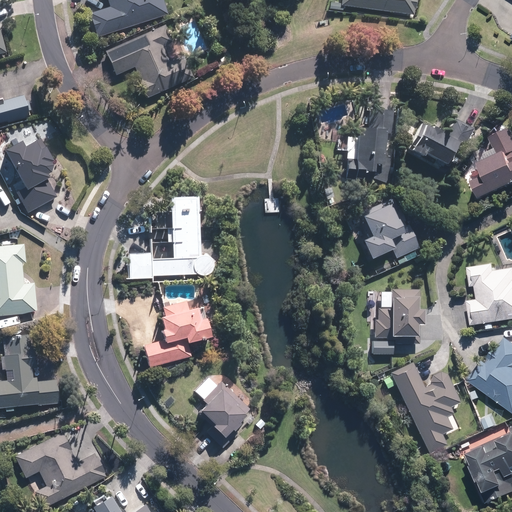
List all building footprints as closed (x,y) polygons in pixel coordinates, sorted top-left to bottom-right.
[(91,14),(99,37),(170,14),(165,0),(109,0),(112,7),(91,14)] [(338,5),(341,5),(411,14),(413,0),(338,0),(338,3),(338,5)] [(149,98),(195,78),(185,55),(172,61),(166,46),(174,42),(167,25),(107,51),(118,75),(137,67),(142,79),(141,79),(149,98)] [(0,54),(9,52),(2,27),(0,27),(0,54)] [(0,124),(10,121),(10,123),(32,117),(26,95),(5,100),(4,97),(0,98),(0,124)] [(394,118),(393,109),(370,107),(369,125),(361,124),(360,136),(348,135),(345,178),(372,180),(371,184),(389,186),(389,181),(394,181),(398,118),(394,118)] [(465,145),(474,128),(457,117),(448,131),(437,125),(435,127),(425,121),(409,149),(423,157),(427,151),(448,163),(460,142),(465,145)] [(511,127),(492,136),(497,148),(479,155),(487,175),(479,178),(486,196),(511,183),(511,127)] [(14,193),(25,216),(59,199),(46,174),(56,169),(42,140),(26,148),(23,142),(6,151),(25,188),(14,193)] [(421,246),(397,194),(346,218),(357,241),(364,238),(373,256),(392,248),(397,258),(421,246)] [(212,257),(211,256),(210,240),(202,241),(200,195),(172,197),(173,211),(151,212),(152,228),(169,228),(169,241),(151,242),(152,252),(128,254),(129,278),(153,277),(153,275),(197,273),(198,273),(199,274),(200,275),(201,275),(202,275),(204,275),(205,275),(206,275),(207,275),(208,274),(210,274),(211,273),(211,272),(212,272),(213,271),(214,270),(214,268),(214,267),(215,266),(215,265),(215,264),(215,262),(214,261),(214,260),(213,259),(213,258),(212,257)] [(26,263),(25,243),(13,244),(13,240),(0,241),(1,245),(0,245),(0,315),(38,313),(35,281),(25,282),(24,263),(26,263)] [(498,262),(470,266),(473,287),(477,286),(479,298),(470,300),(474,325),(511,319),(511,267),(499,270),(498,262)] [(419,307),(420,289),(392,288),(392,307),(378,306),(378,319),(376,319),(375,337),(396,337),(396,333),(419,334),(419,322),(425,322),(425,307),(419,307)] [(190,307),(187,300),(163,307),(165,316),(164,316),(167,327),(161,329),(164,338),(145,343),(151,366),(193,354),(190,342),(215,334),(209,315),(202,317),(199,305),(190,307)] [(14,405),(62,401),(60,377),(39,379),(36,345),(30,345),(30,333),(5,334),(5,358),(2,358),(2,370),(0,369),(0,406),(7,406),(7,411),(14,410),(14,405)] [(511,339),(508,336),(500,349),(496,347),(487,361),(484,360),(471,380),(511,409),(511,339)] [(372,353),(394,353),(394,343),(389,343),(389,340),(373,340),(372,353)] [(417,369),(413,361),(391,372),(393,375),(384,379),(388,387),(396,383),(431,453),(448,444),(442,433),(445,431),(447,435),(459,429),(452,414),(455,412),(452,406),(462,401),(445,368),(439,371),(435,361),(417,369)] [(252,409),(222,380),(218,384),(209,375),(195,390),(208,402),(202,408),(217,422),(215,424),(227,435),(234,428),(235,430),(244,421),(242,419),(252,409)] [(45,507),(102,477),(96,466),(103,463),(101,460),(95,463),(90,455),(79,461),(63,430),(15,455),(26,477),(40,470),(47,484),(36,490),(45,507)] [(511,432),(473,450),(479,462),(476,464),(484,480),(487,479),(491,490),(510,482),(505,469),(508,467),(511,475),(511,432)] [(131,511),(126,511),(113,492),(95,503),(100,511),(152,511),(147,502),(131,511)]
